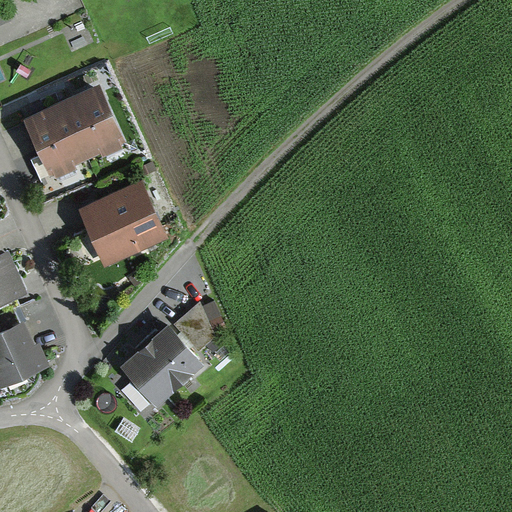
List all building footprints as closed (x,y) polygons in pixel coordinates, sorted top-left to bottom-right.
[(119,138),(98,87),(65,101),(86,151),(119,138)] [(86,151),(65,101),(31,115),(52,165),(86,151)] [(145,180),(85,207),(111,263),(171,235),(145,180)] [(13,251),(0,256),(0,306),(32,292),(13,251)] [(31,320),(0,334),(0,391),(53,367),(31,320)] [(212,364),(177,323),(131,363),(167,403),(212,364)]
